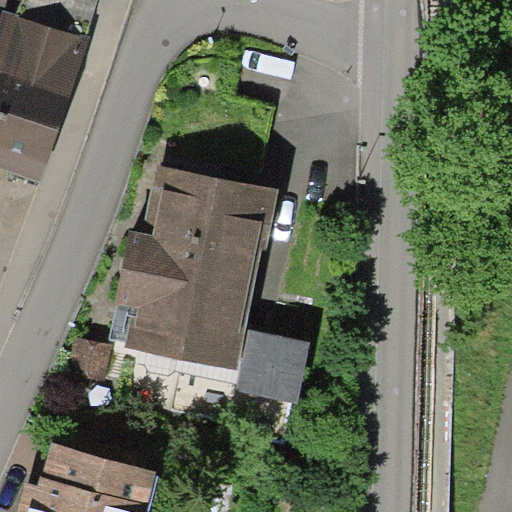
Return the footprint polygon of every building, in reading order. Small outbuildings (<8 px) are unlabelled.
[(91,38),(4,7),(0,18),(0,167),(40,182),(60,125),(91,38)] [(279,191),(157,164),(142,233),(130,230),(115,302),(118,303),(134,307),(127,341),(126,346),(140,349),(238,370),(264,248),(267,248),(279,191)] [(134,307),(118,303),(110,337),(127,341),(134,307)] [(310,342),(250,330),(241,371),(238,383),(237,389),(298,401),(310,342)] [(112,345),(74,337),(66,376),(104,384),(112,345)] [(238,370),(140,349),(137,363),(145,363),(149,372),(169,376),(178,371),(238,383),(241,371),(238,370)] [(51,442),(41,477),(147,506),(156,472),(51,442)] [(144,511),(147,506),(41,477),(38,485),(26,482),(18,511),(144,511)]
